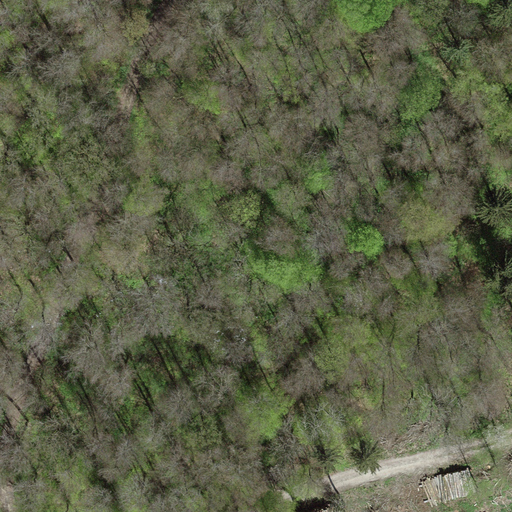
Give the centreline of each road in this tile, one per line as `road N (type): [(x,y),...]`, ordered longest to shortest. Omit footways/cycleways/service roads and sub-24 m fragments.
road 1 (track): [(11,511),(1,448),(167,0)]
road 2 (track): [(511,431),(367,467),(262,511)]
